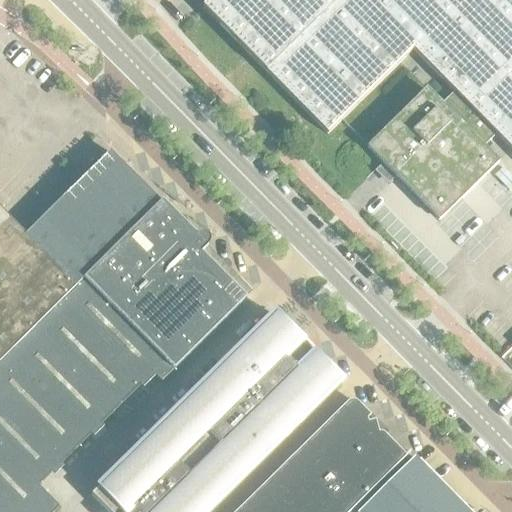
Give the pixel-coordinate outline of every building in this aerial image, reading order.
[(511,0),(209,0),(202,8),(326,135),(412,50),(452,92),(440,104),(425,89),(366,148),(380,163),(395,178),(438,222),(497,164),(498,163),(483,148),(495,135),(511,152),(511,0)] [(0,361),(160,204),(109,153),(97,164),(25,235),(0,210),(0,361)] [(0,361),(0,511),(53,511),(58,508),(37,487),(151,373),(160,382),(223,320),(251,293),(206,248),(207,248),(207,246),(208,245),(208,243),(208,242),(208,240),(207,239),(206,237),(205,236),(203,236),(202,235),(201,235),(199,235),(197,236),(196,236),(195,237),(161,202),(160,204),(0,361)] [(273,315),(226,362),(90,496),(105,511),(207,511),(339,382),(273,315)] [(404,457),(383,436),(382,435),(381,434),(380,434),(378,434),(377,434),(374,422),(367,424),(366,420),(368,418),(369,417),(357,404),(355,403),(354,403),(353,402),(351,402),(350,402),(348,403),(347,403),(346,404),(236,511),(349,511),(409,453),(408,453),(404,457)] [(466,511),(414,459),(359,511),(466,511)]
